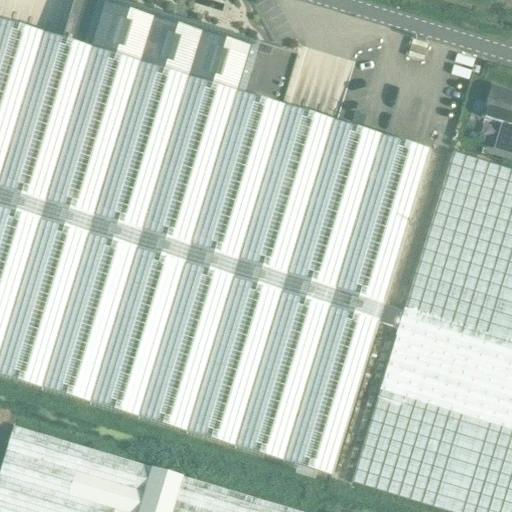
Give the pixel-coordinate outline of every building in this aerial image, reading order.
[(110,0),(74,0),(62,42),(283,109),(298,57),(110,0)] [(0,23),(0,378),(332,478),(430,153),(283,109),(62,42),(0,23)] [(511,92),(491,87),(482,119),(504,125),(498,149),(511,153),(511,92)] [(351,484),(442,511),(511,511),(511,172),(453,154),(351,484)] [(0,471),(0,511),(295,511),(13,428),(0,471)]
